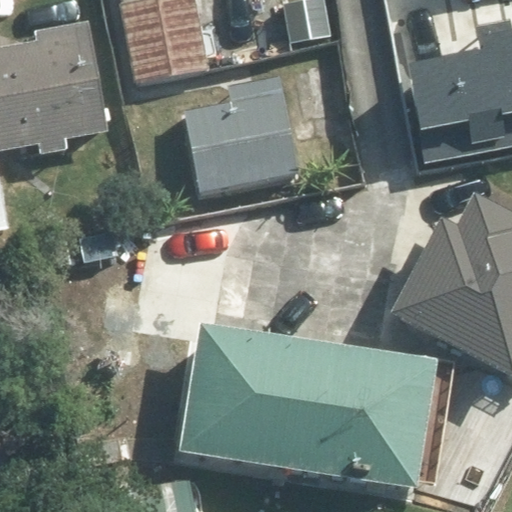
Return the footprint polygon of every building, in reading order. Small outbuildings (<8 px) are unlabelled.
[(113,0),(130,86),(206,71),(192,0),(113,0)] [(489,58),(410,73),(425,157),(511,140),(511,33),(486,38),(489,58)] [(101,144),(86,34),(28,42),(30,56),(0,60),(0,238),(4,238),(0,211),(0,154),(33,150),(35,162),(65,158),(63,149),(101,144)] [(289,176),(272,81),(223,90),(226,107),(179,116),(193,193),(289,176)] [(440,224),(394,306),(510,371),(511,367),(511,224),(472,203),(455,232),(440,224)] [(416,503),(437,362),(189,325),(168,466),(416,503)] [(0,511),(7,511),(38,471),(0,443),(0,511)]
